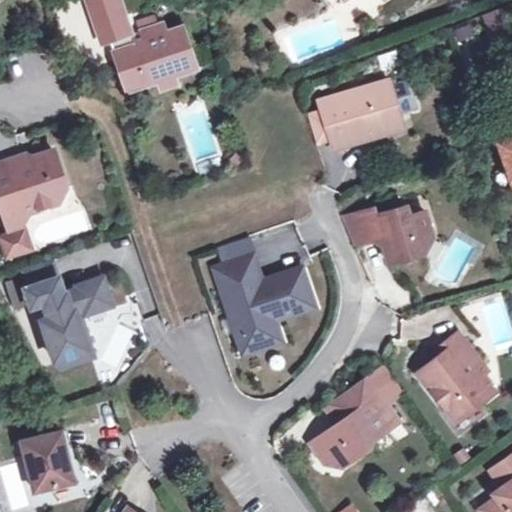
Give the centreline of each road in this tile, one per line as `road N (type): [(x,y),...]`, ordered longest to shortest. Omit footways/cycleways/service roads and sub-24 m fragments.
road 1 (residential): [(242,435),(303,385),(342,339),(350,292),(319,202)]
road 2 (residential): [(242,435),(174,324)]
